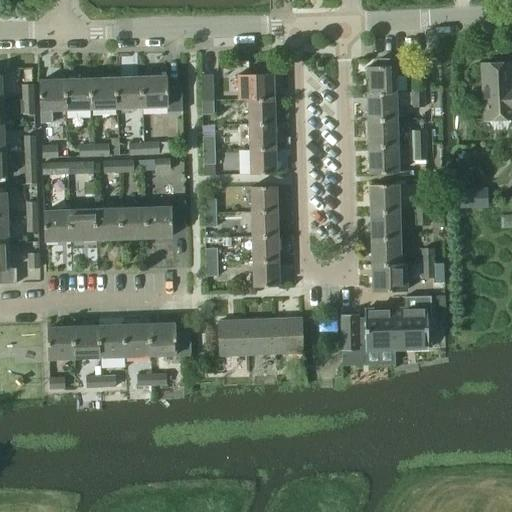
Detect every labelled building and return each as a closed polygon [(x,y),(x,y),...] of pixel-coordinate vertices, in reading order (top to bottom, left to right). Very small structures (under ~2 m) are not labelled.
[(378,67),(366,67),(367,94),(394,93),(394,75),(401,75),(401,59),(401,58),(377,58),(377,59),(378,67)] [(511,84),(511,64),(480,65),(483,120),(511,118),(511,84)] [(248,100),(273,99),(272,74),(237,75),(238,100),(248,100)] [(200,101),(212,101),(212,75),(200,75),(200,101)] [(116,108),(142,107),(141,78),(115,79),(116,108)] [(167,78),(141,78),(142,107),(167,106),(167,112),(181,111),(181,85),(167,85),(167,78)] [(91,108),(116,108),(115,79),(90,80),(91,108)] [(65,81),(65,109),(91,108),(90,80),(65,81)] [(65,109),(65,81),(39,81),(40,123),(52,123),(51,110),(65,109)] [(412,93),(424,92),(424,82),(412,82),(412,93)] [(23,100),(34,100),(34,85),(22,85),(23,100)] [(424,107),(424,92),(412,93),(413,107),(424,107)] [(395,120),(394,93),(367,94),(368,120),(395,120)] [(273,124),(273,99),(248,100),(249,125),(273,124)] [(35,114),(34,100),(23,100),(23,114),(35,114)] [(212,115),(212,101),(200,101),(200,115),(212,115)] [(396,146),(395,120),(368,120),(368,147),(396,146)] [(274,149),(273,124),(249,125),(249,149),(274,149)] [(414,146),(426,145),(425,131),(414,131),(414,146)] [(24,151),(36,150),(36,136),(24,136),(24,151)] [(201,137),(202,151),(214,151),(213,137),(201,137)] [(159,142),(143,143),(143,156),(160,155),(159,142)] [(143,156),(143,143),(129,143),(130,156),(143,156)] [(92,157),(92,144),(79,145),(79,158),(92,157)] [(108,144),(92,144),(92,157),(109,157),(108,144)] [(42,145),(43,159),(58,159),(58,145),(42,145)] [(426,160),(426,145),(414,146),(414,160),(426,160)] [(397,173),(396,146),(368,147),(369,174),(397,173)] [(274,149),(249,149),(250,175),(275,174),(274,149)] [(37,165),(36,150),(24,151),(25,166),(37,165)] [(214,151),(202,151),(202,164),(214,164),(214,151)] [(154,170),(154,171),(170,171),(170,158),(154,159),(154,160),(154,170)] [(154,159),(144,159),(144,170),(154,170),(154,160),(154,159)] [(134,160),(118,161),(118,173),(134,172),(134,160)] [(104,173),(118,173),(118,161),(103,161),(104,173)] [(68,174),(67,162),(42,163),(42,175),(68,174)] [(83,162),(67,162),(68,174),(84,174),(83,162)] [(214,164),(202,165),(203,176),(214,177),(214,164)] [(370,212),(398,211),(397,184),(369,185),(370,212)] [(250,187),(250,212),(276,212),(276,186),(250,187)] [(488,208),(487,189),(453,190),(453,208),(488,208)] [(414,198),(414,211),(427,211),(427,198),(414,198)] [(203,200),(204,214),(215,213),(215,199),(203,200)] [(170,208),(144,208),(145,238),(171,237),(171,227),(186,226),(185,200),(171,201),(170,208)] [(27,218),(38,217),(38,202),(26,202),(27,218)] [(120,239),(145,238),(144,208),(119,209),(120,239)] [(95,240),(120,239),(119,209),(94,210),(95,240)] [(70,240),(95,240),(94,210),(69,211),(70,240)] [(70,240),(69,211),(43,212),(44,241),(70,240)] [(398,211),(370,212),(371,238),(398,238),(398,211)] [(414,211),(415,224),(427,224),(427,211),(414,211)] [(250,212),(251,237),(277,236),(276,212),(250,212)] [(215,213),(204,214),(204,227),(215,227),(215,213)] [(38,232),(38,217),(27,218),(27,232),(38,232)] [(251,237),(251,262),(278,261),(277,236),(251,237)] [(398,238),(371,238),(371,265),(399,264),(398,238)] [(8,269),(7,244),(0,244),(0,284),(16,284),(15,269),(8,269)] [(204,249),(204,263),(216,263),(216,249),(204,249)] [(421,249),(421,263),(434,263),(434,249),(421,249)] [(28,269),(39,269),(39,254),(28,254),(28,269)] [(278,261),(251,262),(252,287),(278,286),(278,261)] [(216,263),(204,263),(205,277),(217,276),(216,263)] [(434,263),(421,263),(422,278),(433,278),(434,278),(434,263)] [(434,278),(433,278),(433,283),(444,282),(443,263),(434,263),(434,278)] [(399,264),(371,265),(372,292),(405,292),(404,264),(399,264)] [(407,309),(393,309),(394,339),(428,338),(427,323),(432,323),(431,296),(407,297),(407,309)] [(445,297),(436,297),(436,309),(445,309),(445,297)] [(357,314),(341,315),(342,350),(359,350),(359,346),(365,346),(365,350),(366,350),(394,349),(394,339),(393,309),(365,310),(365,309),(364,309),(364,319),(358,319),(357,314)] [(301,320),(273,321),(274,354),(302,352),(301,320)] [(274,354),(273,321),(245,322),(246,355),(274,354)] [(246,355),(245,322),(217,323),(218,356),(246,355)] [(174,324),(149,325),(150,356),(175,355),(175,359),(190,359),(189,332),(175,333),(174,324)] [(99,358),(124,357),(123,325),(98,326),(99,358)] [(124,357),(150,356),(149,325),(123,325),(124,357)] [(74,359),(99,358),(98,326),(73,327),(74,359)] [(48,359),(74,359),(73,327),(46,328),(48,359)] [(227,360),(218,360),(218,373),(227,373),(227,360)] [(151,386),(150,373),(137,374),(137,386),(151,386)] [(167,373),(150,373),(151,386),(167,385),(167,373)] [(115,375),(100,376),(100,388),(116,387),(115,375)] [(100,388),(100,376),(86,376),(86,388),(100,388)] [(49,378),(49,389),(65,389),(65,377),(49,378)]
